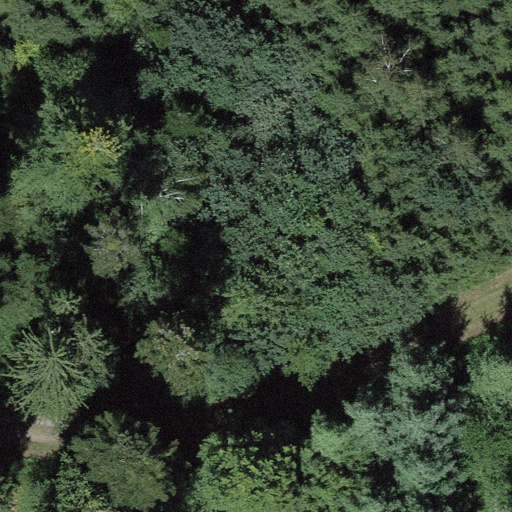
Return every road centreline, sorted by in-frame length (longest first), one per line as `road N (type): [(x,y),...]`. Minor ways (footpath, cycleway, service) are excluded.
road 1 (track): [(511,297),(222,428)]
road 2 (track): [(0,423),(222,428)]
